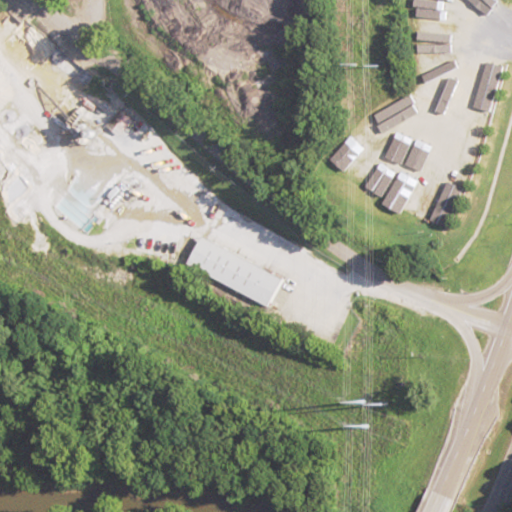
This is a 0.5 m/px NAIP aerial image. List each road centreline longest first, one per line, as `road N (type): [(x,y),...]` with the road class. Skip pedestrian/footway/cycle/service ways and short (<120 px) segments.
road 1 (residential): [(511,330),(392,283),(341,251),(39,0)]
road 2 (trunk): [(511,330),(440,511)]
